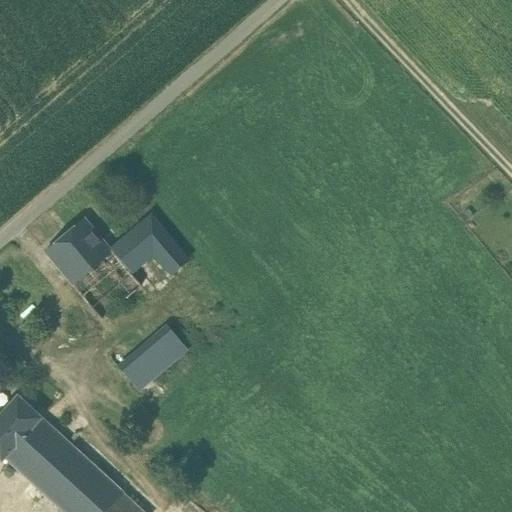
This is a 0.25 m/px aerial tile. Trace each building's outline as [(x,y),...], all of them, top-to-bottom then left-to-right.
[(191,263),(175,277),(222,333),(272,291),(263,281),(297,251),(259,206),(191,263)] [(152,216),(110,252),(127,274),(151,254),(175,277),(191,263),(152,216)] [(110,252),(84,219),(46,252),(102,319),(138,289),(110,252)] [(168,325),(119,367),(139,390),(188,348),(168,325)] [(18,395),(0,414),(0,458),(3,461),(7,457),(42,418),(43,418),(18,395)] [(143,511),(42,418),(7,457),(65,511),(143,511)]
